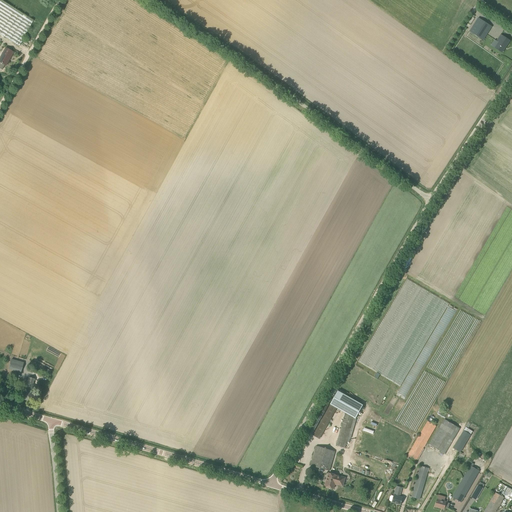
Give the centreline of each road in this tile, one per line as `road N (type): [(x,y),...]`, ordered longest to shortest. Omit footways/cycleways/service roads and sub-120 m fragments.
road 1 (unclassified): [(431,200),(145,0)]
road 2 (unclassified): [(268,485),(431,200)]
road 3 (tertiary): [(268,485),(51,420)]
road 4 (unclassified): [(431,200),(511,76)]
